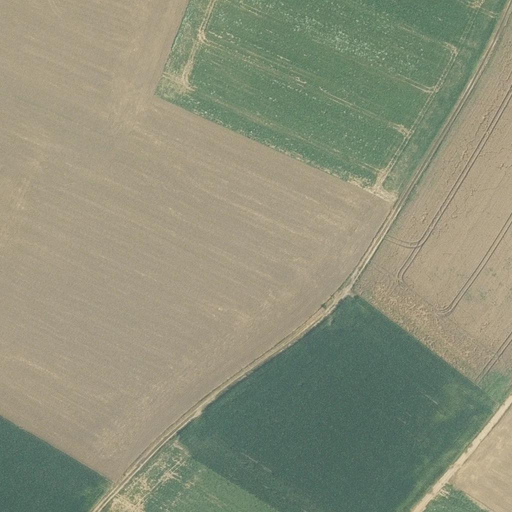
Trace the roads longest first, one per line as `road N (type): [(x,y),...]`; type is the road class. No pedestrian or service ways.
road 1 (track): [(94,511),(188,415),(294,335),(355,273),(446,124),(509,0)]
road 2 (track): [(511,393),(415,511)]
